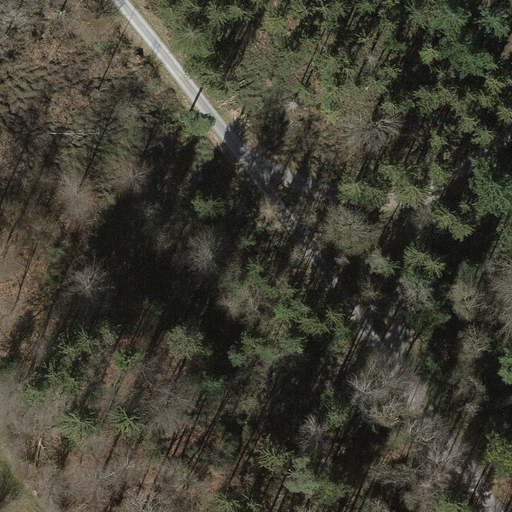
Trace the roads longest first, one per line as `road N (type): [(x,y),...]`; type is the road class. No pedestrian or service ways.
road 1 (track): [(238,153),(496,511)]
road 2 (track): [(406,389),(400,293),(422,205),(429,192),(511,137)]
road 3 (track): [(429,192),(392,201),(341,197),(238,153)]
road 4 (track): [(118,0),(238,153)]
